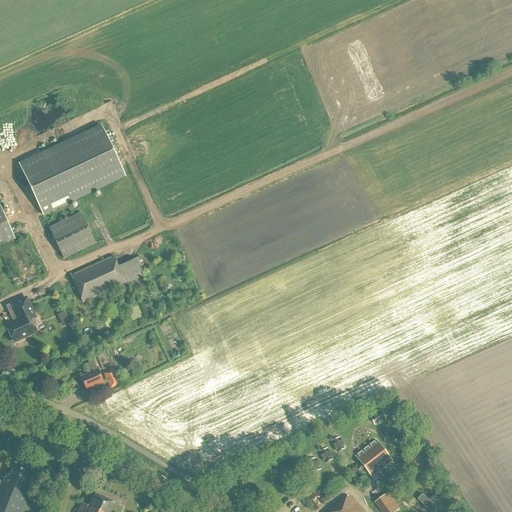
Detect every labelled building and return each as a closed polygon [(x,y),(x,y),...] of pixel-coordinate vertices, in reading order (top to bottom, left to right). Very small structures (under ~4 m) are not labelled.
[(71,201),(124,176),(101,127),(19,165),(43,216),(72,203),(71,201)] [(0,208),(0,246),(14,240),(0,208)] [(51,229),(65,258),(97,243),(83,214),(51,229)] [(83,304),(143,277),(135,259),(118,267),(113,257),(70,276),(83,304)] [(6,327),(14,342),(17,341),(19,342),(22,340),(23,338),(35,332),(29,318),(33,316),(26,300),(11,306),(17,319),(16,323),(6,327)] [(67,326),(74,322),(69,311),(61,315),(67,326)] [(87,375),(81,378),(86,390),(103,383),(93,362),(83,366),(87,375)] [(113,370),(104,374),(110,389),(120,385),(118,380),(117,380),(113,370)] [(370,417),(374,426),(377,424),(378,425),(383,422),(383,421),(385,420),(381,412),(378,413),(378,412),(372,415),(372,416),(370,417)] [(392,437),(397,445),(399,443),(400,444),(406,440),(405,439),(407,437),(402,430),(400,432),(399,431),(393,435),(394,436),(392,437)] [(339,438),(331,441),(332,444),(331,445),(333,451),(335,450),(337,453),(344,449),(343,446),(344,446),(341,440),(340,440),(339,438)] [(376,441),(355,457),(372,478),(392,462),(376,441)] [(327,449),(319,452),(320,455),(319,456),(322,462),(324,461),(325,463),(332,460),(331,457),(332,457),(330,451),(328,451),(327,449)] [(315,459),(307,462),(308,465),(307,466),(310,472),(312,471),(313,474),(320,470),(319,467),(320,467),(318,461),(316,461),(315,459)] [(26,483),(31,471),(15,464),(10,476),(6,475),(3,483),(1,482),(0,485),(0,511),(23,511),(33,486),(26,483)] [(438,494),(433,500),(426,494),(421,500),(433,511),(442,511),(450,505),(438,494)] [(110,511),(115,504),(95,495),(89,507),(82,503),(77,511),(110,511)] [(361,511),(348,496),(327,511),(361,511)] [(373,503),(380,511),(395,511),(396,511),(384,496),(373,503)]
